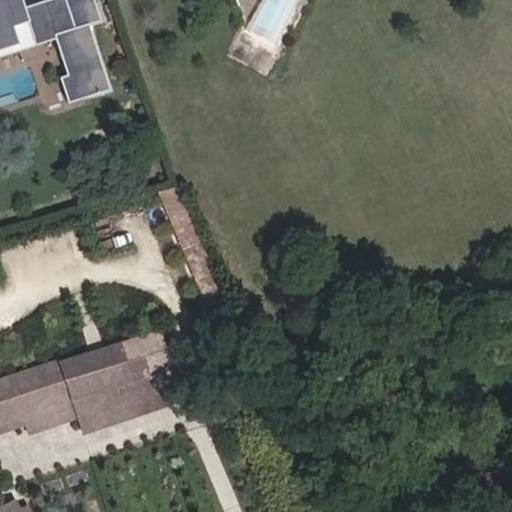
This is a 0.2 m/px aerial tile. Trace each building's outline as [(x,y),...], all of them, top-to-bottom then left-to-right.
[(109,92),(88,24),(99,21),(92,0),(46,0),(28,6),(26,0),(0,0),(0,43),(33,34),(36,44),(57,38),(76,102),(109,92)] [(0,43),(0,63),(37,53),(36,44),(33,34),(0,43)] [(157,336),(0,383),(0,419),(24,412),(27,423),(74,409),(77,419),(82,435),(168,409),(158,373),(167,370),(157,336)] [(231,381),(200,391),(214,432),(245,421),(231,381)] [(74,409),(27,423),(30,433),(77,419),(74,409)] [(24,412),(0,419),(0,431),(27,423),(24,412)]
